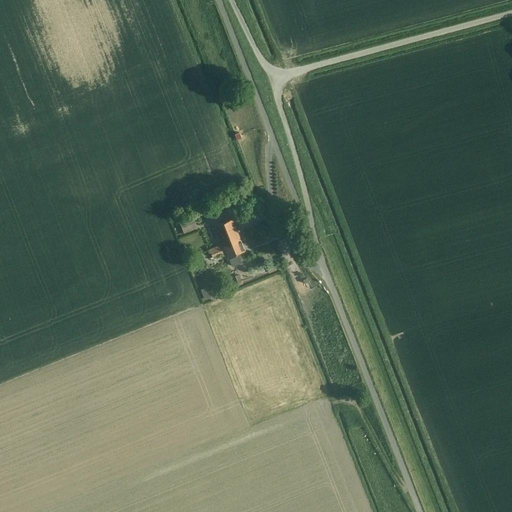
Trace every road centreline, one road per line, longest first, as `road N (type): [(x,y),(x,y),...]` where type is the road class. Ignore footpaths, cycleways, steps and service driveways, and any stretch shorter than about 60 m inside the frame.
road 1 (unclassified): [(216,0),(327,279)]
road 2 (unclassified): [(270,79),(511,11)]
road 3 (unclassified): [(419,511),(327,279)]
road 4 (unclassified): [(327,279),(270,79)]
road 5 (unknown): [(275,144),(273,215),(324,271)]
